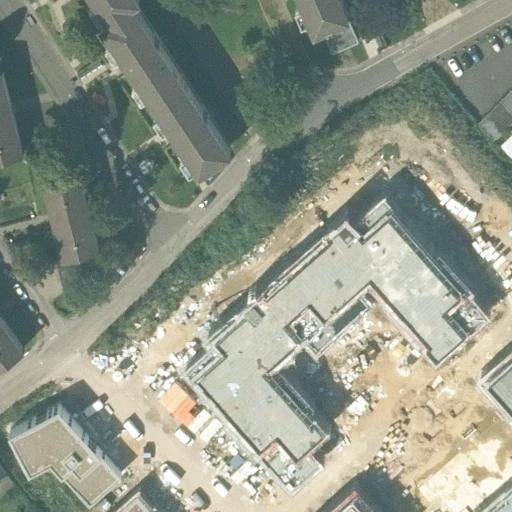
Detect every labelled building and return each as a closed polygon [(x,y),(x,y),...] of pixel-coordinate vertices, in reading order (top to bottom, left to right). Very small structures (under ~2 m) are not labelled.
[(100,0),(109,12),(127,0),(100,0)] [(127,0),(109,12),(103,16),(150,90),(179,72),(133,0),(127,0)] [(342,0),(303,0),(314,23),(318,22),(344,11),(346,10),(342,0)] [(344,11),(318,22),(330,51),(356,40),(344,11)] [(2,65),(0,65),(0,154),(23,149),(23,148),(21,149),(1,66),(3,66),(2,65)] [(179,72),(150,90),(198,165),(227,146),(179,72)] [(511,87),(477,123),(493,141),(511,121),(511,87)] [(81,169),(43,179),(43,180),(45,179),(64,252),(62,252),(62,254),(76,250),(100,244),(100,243),(98,243),(79,170),(81,170),(81,169)] [(262,287),(318,351),(369,307),(356,292),(373,278),(395,304),(442,264),(383,194),(354,219),(348,212),(262,287)] [(62,254),(55,255),(64,290),(85,284),(76,250),(62,254)] [(21,345),(0,315),(0,361),(23,345),(23,344),(21,345)] [(116,349),(105,348),(104,366),(115,367),(116,349)] [(418,492),(435,511),(511,511),(511,350),(481,377),(511,412),(480,439),(472,429),(460,439),(468,449),(418,492)] [(59,402),(51,409),(10,429),(29,468),(52,457),(89,500),(120,474),(59,402)] [(0,495),(15,484),(0,463),(0,495)] [(155,511),(136,492),(115,511),(155,511)]
